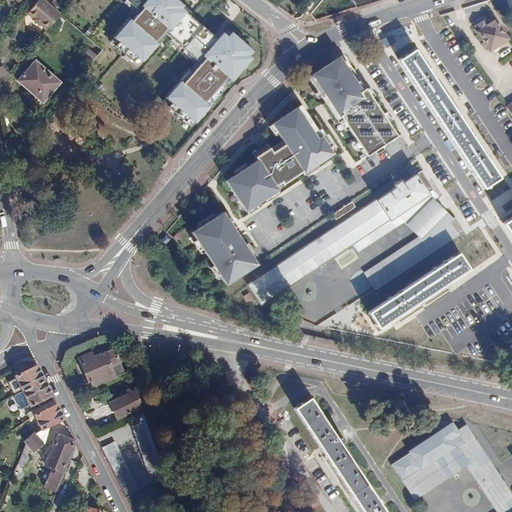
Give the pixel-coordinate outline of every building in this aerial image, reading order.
[(57,16),(59,13),(43,0),(37,0),(26,12),(32,18),(32,19),(38,25),(39,24),(45,29),(53,21),(57,16)] [(128,0),(141,10),(118,37),(144,63),(160,44),(158,43),(167,32),(201,62),(170,98),(201,125),(257,60),(254,58),(259,52),(237,34),(234,37),(227,32),(222,38),(187,8),(188,7),(180,0),(128,0)] [(57,16),(53,21),(60,27),(62,21),(57,16)] [(474,27),(488,49),(505,39),(491,16),(474,27)] [(498,177),(412,49),(397,59),(483,187),(498,177)] [(307,78),(335,120),(339,118),(365,157),(396,136),(342,55),(307,78)] [(58,82),(34,60),(16,80),(40,100),(58,82)] [(332,154),(300,106),(280,118),(279,122),(284,145),(272,153),(269,148),(258,155),(255,150),(251,153),(257,161),(225,182),(245,212),(277,191),(275,187),(281,183),(282,185),(308,168),(307,165),(313,161),(315,165),(332,154)] [(17,132),(23,138),(33,126),(27,121),(17,132)] [(434,190),(420,171),(235,293),(242,303),(264,309),(262,303),(354,243),(360,251),(371,243),(366,235),(396,215),(403,222),(407,226),(431,201),(436,197),(432,191),(434,190)] [(431,201),(407,226),(418,239),(425,235),(423,231),(443,212),(431,201)] [(423,231),(425,235),(418,239),(365,275),(374,288),(456,234),(455,232),(461,229),(453,216),(450,218),(443,212),(423,231)] [(221,213),(191,234),(222,278),(252,258),(221,213)] [(396,215),(366,235),(371,243),(403,222),(396,215)] [(511,216),(502,223),(511,238),(511,216)] [(173,239),(166,234),(160,241),(166,246),(173,239)] [(463,249),(368,312),(379,329),(474,265),(463,249)] [(114,349),(80,362),(90,385),(122,371),(114,349)] [(26,370),(36,365),(30,352),(18,366),(22,369),(24,368),(26,370)] [(14,376),(22,391),(43,380),(36,365),(26,370),(14,376)] [(29,405),(31,404),(51,395),(43,380),(22,391),(29,405)] [(141,407),(135,390),(108,403),(117,419),(141,407)] [(31,404),(33,409),(53,399),(51,395),(31,404)] [(383,511),(308,397),(293,407),(360,511),(383,511)] [(34,414),(55,403),(53,399),(33,409),(26,412),(28,417),(34,414)] [(63,419),(55,403),(34,414),(41,430),(48,427),(63,419)] [(164,473),(144,417),(130,422),(151,481),(164,473)] [(298,424),(288,430),(294,441),(304,435),(298,424)] [(453,447),(402,480),(413,499),(465,466),(495,511),(511,511),(511,498),(464,426),(447,437),(453,447)] [(23,441),(24,442),(29,447),(33,451),(43,442),(48,427),(41,430),(34,433),(33,432),(23,441)] [(61,471),(73,441),(73,440),(58,434),(45,464),(61,471)] [(24,442),(13,474),(18,476),(21,467),(24,468),(28,456),(26,455),(29,447),(24,442)] [(127,497),(137,491),(112,442),(99,448),(125,498),(127,497)] [(59,473),(49,469),(42,487),(52,491),(59,473)]
